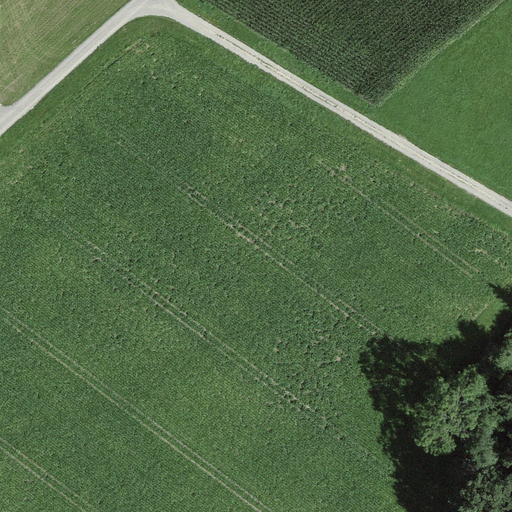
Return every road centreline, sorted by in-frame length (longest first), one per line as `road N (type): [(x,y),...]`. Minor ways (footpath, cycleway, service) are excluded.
road 1 (track): [(511,205),(164,0)]
road 2 (track): [(0,137),(157,0)]
